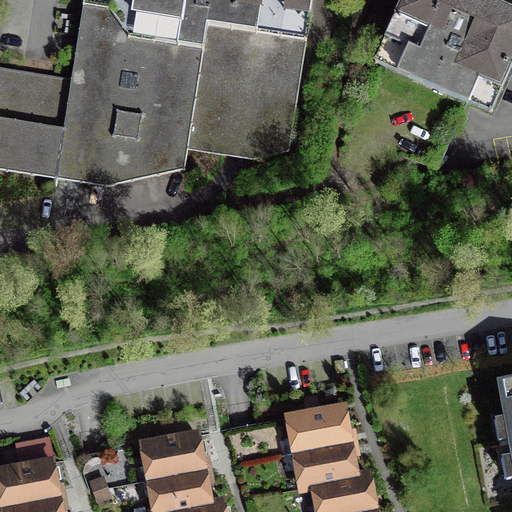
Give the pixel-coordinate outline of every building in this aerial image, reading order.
[(292,154),(313,0),(85,0),(63,131),(0,120),(0,171),(105,188),(183,174),(186,152),(251,160),(292,154)] [(511,72),(511,4),(502,0),(399,0),(374,62),(495,113),(511,72)] [(511,480),(511,378),(493,381),(511,480)] [(348,401),(282,412),(296,493),(309,491),(312,511),(380,511),(377,486),(374,471),(360,473),(356,450),(351,417),(348,401)] [(202,433),(135,444),(146,511),(229,511),(228,503),(214,505),(211,486),(205,453),(202,433)] [(54,455),(0,463),(0,511),(63,511),(63,509),(57,476),(54,455)]
